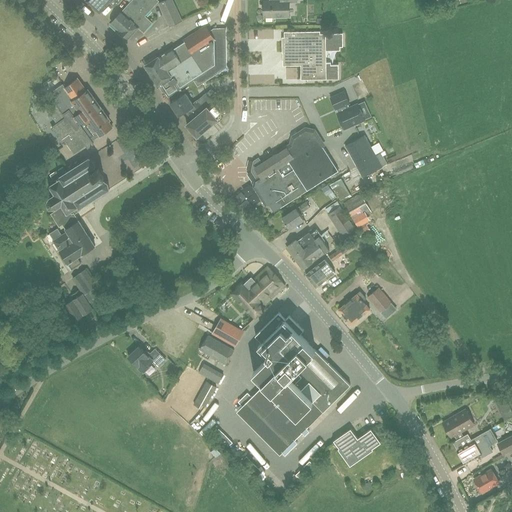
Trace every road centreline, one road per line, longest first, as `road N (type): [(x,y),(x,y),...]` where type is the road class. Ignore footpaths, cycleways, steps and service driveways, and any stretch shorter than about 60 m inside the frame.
road 1 (residential): [(0,401),(125,326),(193,296),(259,241)]
road 2 (unknown): [(382,381),(277,462),(255,453),(225,420),(217,395)]
road 3 (tertiary): [(395,396),(259,241)]
road 4 (residential): [(196,161),(124,51),(77,6)]
road 5 (residential): [(196,161),(238,121),(236,0)]
road 6 (tertiary): [(462,511),(395,396)]
road 7 (residential): [(100,54),(82,68),(122,128),(145,112)]
